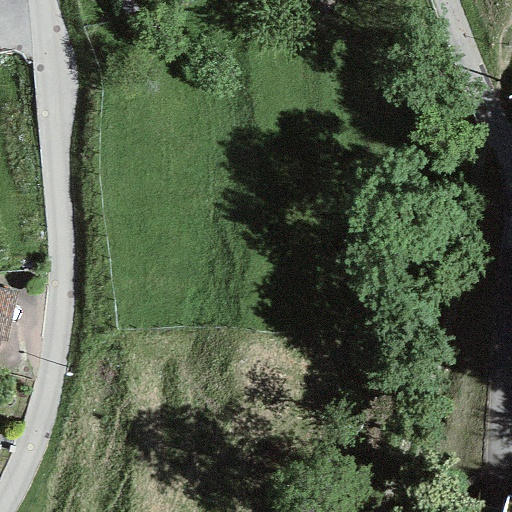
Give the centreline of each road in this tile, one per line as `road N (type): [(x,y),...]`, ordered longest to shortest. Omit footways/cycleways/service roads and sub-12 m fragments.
road 1 (residential): [(0,508),(39,410),(62,267),(42,0)]
road 2 (residential): [(459,0),(511,131)]
